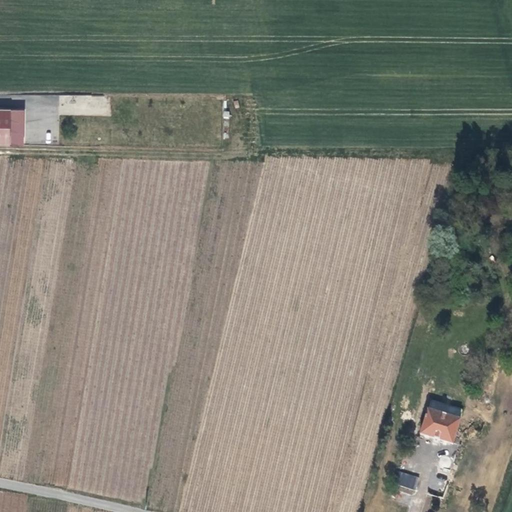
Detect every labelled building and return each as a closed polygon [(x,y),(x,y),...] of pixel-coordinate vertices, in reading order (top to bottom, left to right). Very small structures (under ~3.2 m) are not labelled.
[(459,416),(426,406),(419,432),(452,443),(459,416)] [(475,447),(477,440),(461,436),(461,439),(456,437),(454,444),(461,447),(463,443),(475,447)] [(464,450),(456,448),(453,461),(457,462),(459,457),(462,457),(464,450)] [(401,458),(394,482),(414,488),(417,476),(404,471),(407,461),(401,458)] [(442,496),(447,481),(452,467),(436,462),(427,491),(442,496)]
